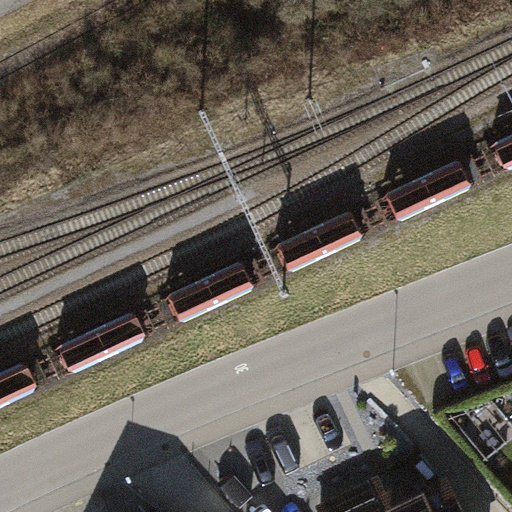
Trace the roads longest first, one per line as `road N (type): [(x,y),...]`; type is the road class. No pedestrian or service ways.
road 1 (residential): [(511,270),(215,383),(0,493)]
road 2 (unknown): [(141,421),(229,511)]
